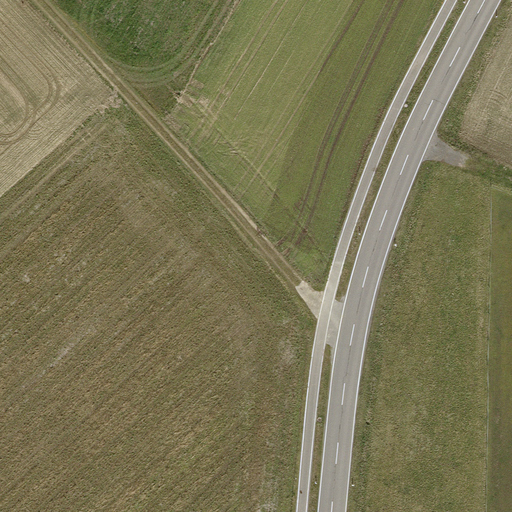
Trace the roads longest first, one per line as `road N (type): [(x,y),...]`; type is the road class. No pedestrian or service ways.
road 1 (secondary): [(486,0),(413,139),(373,249),(356,319),(332,511)]
road 2 (track): [(43,0),(325,311),(356,319)]
